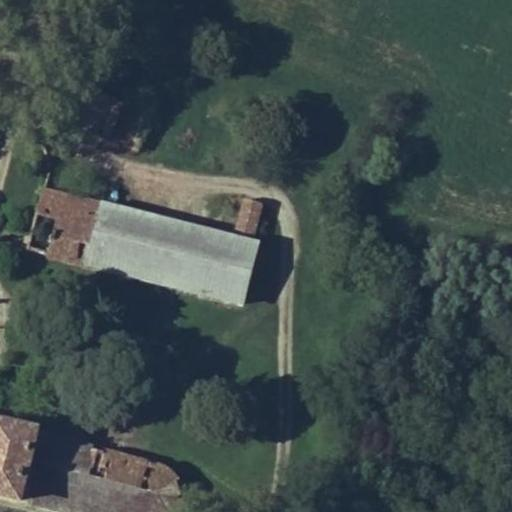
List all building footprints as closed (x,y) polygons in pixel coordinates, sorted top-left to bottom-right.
[(67,96),(105,111),(111,96),(73,82),(67,96)] [(67,96),(58,120),(96,134),(105,111),(67,96)] [(105,111),(96,134),(108,139),(123,101),(111,96),(105,111)] [(140,152),(155,113),(141,109),(127,146),(140,152)] [(29,251),(86,265),(101,205),(44,191),(29,251)] [(248,200),(238,233),(255,238),(257,231),(270,235),(278,209),(248,200)] [(259,245),(101,205),(86,265),(244,305),(259,245)] [(0,497),(56,511),(181,511),(184,505),(184,504),(182,496),(180,488),(176,481),(173,476),(167,471),(161,467),(154,464),(40,435),(40,432),(0,422),(0,497)]
